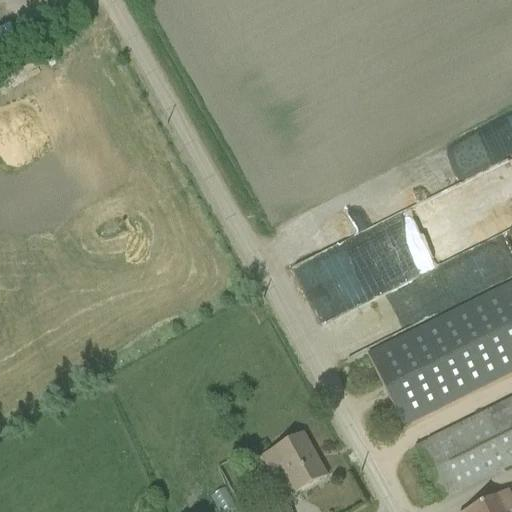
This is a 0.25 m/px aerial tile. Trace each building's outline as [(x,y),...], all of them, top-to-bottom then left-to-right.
[(0,90),(35,77),(26,57),(0,67),(0,90)] [(433,203),(511,170),(511,137),(421,176),(433,203)] [(511,292),(372,350),(406,431),(511,387),(511,292)] [(461,498),(511,476),(511,407),(436,441),(461,498)] [(288,499),(327,478),(303,433),(264,454),(288,499)] [(244,511),(232,491),(217,500),(224,511),(244,511)] [(463,511),(501,511),(493,496),(463,511)]
